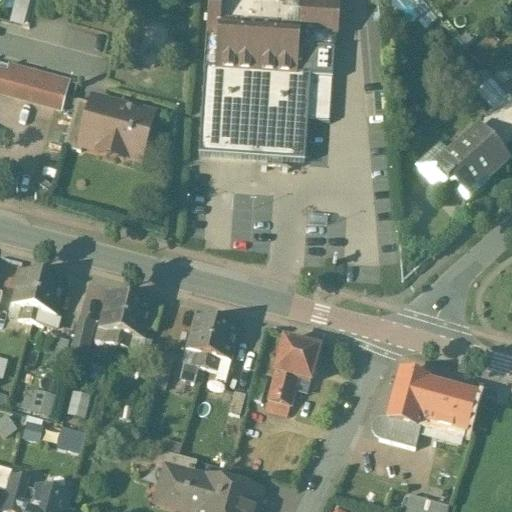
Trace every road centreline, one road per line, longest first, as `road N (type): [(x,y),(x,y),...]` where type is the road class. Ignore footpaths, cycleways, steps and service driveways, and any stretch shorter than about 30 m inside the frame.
road 1 (secondary): [(0,229),(382,331)]
road 2 (residential): [(307,511),(382,331)]
road 3 (tertiary): [(430,344),(448,289),(511,227)]
